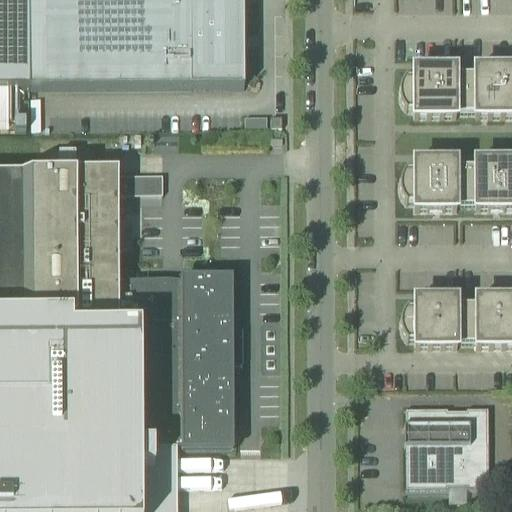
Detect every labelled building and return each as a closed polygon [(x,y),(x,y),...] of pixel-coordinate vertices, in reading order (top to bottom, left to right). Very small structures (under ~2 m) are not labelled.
[(0,0),(0,136),(6,136),(6,95),(28,95),(27,0),(0,0)] [(27,0),(28,95),(243,93),(243,89),(241,89),(240,0),(27,0)] [(474,122),(511,121),(511,73),(504,74),(486,74),(474,74),(474,79),(455,79),(455,74),(443,74),(425,74),(413,74),(413,82),(406,82),(405,81),(403,83),(402,85),(400,89),(398,94),(398,98),(398,103),(400,108),(402,112),(404,114),(405,116),(406,115),(413,115),(413,122),(455,122),(455,118),(474,117),(474,122)] [(270,122),(270,133),(280,133),(281,122),(270,122)] [(30,180),(0,179),(0,511),(140,511),(141,509),(141,504),(141,480),(141,452),(151,452),(156,452),(163,452),(166,452),(171,452),(181,452),(181,455),(220,454),(230,454),(229,388),(229,386),(229,370),(229,368),(236,368),(239,368),(239,337),(236,337),(229,337),(229,335),(229,319),(229,284),(186,284),(181,284),(181,287),(155,287),(117,287),(117,276),(117,200),(132,200),(131,181),(117,181),(117,176),(116,176),(74,177),(74,156),(58,156),(58,177),(38,177),(38,180),(30,180)] [(511,166),(474,167),(474,171),(455,171),(455,173),(454,173),(454,209),(455,209),(455,210),(474,210),(474,215),(486,215),(504,215),(511,214),(511,166)] [(455,173),(455,171),(455,167),(413,167),(413,174),(406,174),(405,174),(404,175),(402,177),(400,182),(399,186),(398,191),(399,196),(400,201),(403,205),(404,207),(406,209),(407,208),(413,208),(413,215),(425,215),(443,215),(455,215),(455,210),(455,209),(454,209),(454,173),(455,173)] [(475,353),(511,352),(511,304),(505,305),(505,304),(487,304),(487,305),(475,305),(475,309),(475,348),(475,353)] [(456,348),(475,348),(475,309),(456,310),(456,305),(444,305),(426,305),(414,305),(414,312),(407,312),(406,311),(405,313),(403,315),(401,319),(399,324),(399,329),(399,334),(401,339),(403,343),(405,345),(406,347),(407,346),(414,346),(414,353),(456,353),(456,348)] [(447,414),(404,414),(404,441),(408,441),(408,449),(404,449),(404,494),(447,494),(447,493),(466,493),(466,495),(488,494),(487,414),(465,414),(465,416),(447,416),(447,414)]
